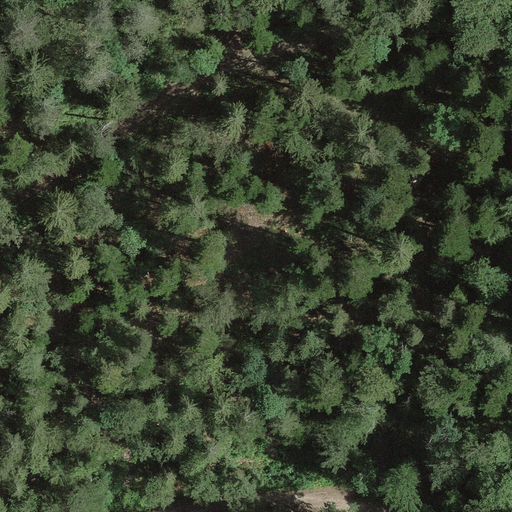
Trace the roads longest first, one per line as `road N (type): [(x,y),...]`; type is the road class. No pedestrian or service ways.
road 1 (track): [(321,491),(511,458)]
road 2 (track): [(201,511),(321,491),(374,511)]
